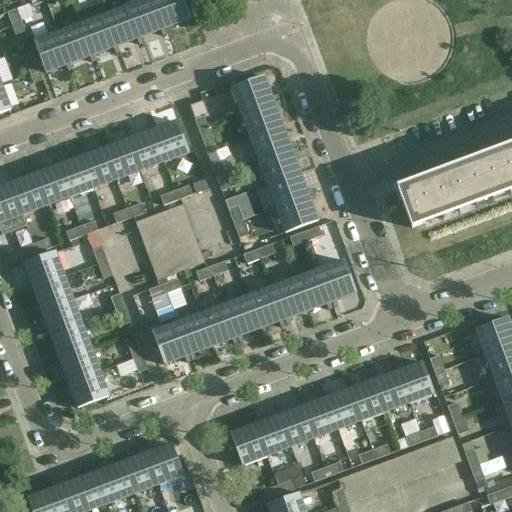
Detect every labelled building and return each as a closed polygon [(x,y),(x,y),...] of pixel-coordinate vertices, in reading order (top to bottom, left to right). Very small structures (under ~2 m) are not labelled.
[(29,0),(33,9),(47,3),(45,0),(29,0)] [(157,0),(154,1),(165,31),(189,22),(181,0),(157,0)] [(141,39),(165,31),(154,1),(130,10),(141,39)] [(117,48),(141,39),(130,10),(106,19),(117,48)] [(22,25),(16,11),(7,14),(13,29),(22,25)] [(117,48),(106,19),(83,27),(94,57),(117,48)] [(22,25),(13,29),(18,44),(27,40),(22,25)] [(83,27),(59,36),(70,66),(94,57),(83,27)] [(70,66),(59,36),(35,45),(46,74),(70,66)] [(29,77),(39,73),(32,54),(22,58),(29,77)] [(33,87),(43,83),(39,73),(29,77),(33,87)] [(241,115),(271,103),(262,79),(232,90),(241,115)] [(0,114),(9,111),(0,87),(0,114)] [(189,106),(194,120),(204,117),(207,116),(202,101),(200,102),(189,106)] [(271,103),(241,115),(250,138),(280,127),(271,103)] [(208,128),(204,117),(194,120),(198,131),(208,128)] [(177,124),(153,133),(163,163),(188,154),(177,124)] [(280,127),(250,138),(259,161),(289,150),(280,127)] [(198,131),(205,150),(215,146),(208,128),(198,131)] [(140,172),(163,163),(153,133),(129,142),(140,172)] [(129,142),(105,151),(116,181),(140,172),(129,142)] [(511,147),(409,186),(397,190),(412,229),(511,191),(511,147)] [(289,150),(259,161),(268,185),(298,174),(289,150)] [(81,160),(92,189),(116,181),(105,151),(81,160)] [(81,160),(58,169),(69,198),(92,189),(81,160)] [(216,178),(225,174),(220,161),(211,164),(216,178)] [(34,177),(45,207),(69,198),(58,169),(34,177)] [(225,174),(216,178),(221,193),(231,189),(225,174)] [(298,174),(268,185),(277,209),(307,198),(298,174)] [(34,177),(10,186),(21,216),(45,207),(34,177)] [(10,186),(0,189),(0,233),(1,236),(25,227),(21,216),(10,186)] [(189,188),(174,193),(178,202),(192,197),(189,188)] [(178,202),(174,193),(160,198),(163,207),(178,202)] [(277,209),(286,234),(316,222),(307,198),(277,209)] [(130,220),(133,219),(145,215),(142,205),(127,210),(130,220)] [(111,211),(116,225),(130,220),(127,210),(125,206),(111,211)] [(183,206),(159,215),(163,227),(187,218),(183,206)] [(234,226),(243,222),(238,208),(228,211),(234,226)] [(135,224),(139,236),(163,227),(159,215),(135,224)] [(187,218),(163,227),(167,239),(191,230),(187,218)] [(243,222),(234,226),(239,240),(249,237),(243,222)] [(83,238),(98,232),(94,223),(79,228),(83,238)] [(144,248),(167,239),(163,227),(139,236),(144,248)] [(68,243),(83,238),(79,228),(65,233),(68,243)] [(319,228),(305,233),(308,243),(322,238),(319,228)] [(191,230),(167,239),(172,250),(196,241),(191,230)] [(293,249),(308,243),(305,233),(290,239),(293,249)] [(172,250),(167,239),(144,248),(148,259),(172,250)] [(32,245),(35,255),(51,250),(47,240),(32,245)] [(196,241),(172,250),(176,261),(200,252),(196,241)] [(35,255),(32,245),(18,250),(22,260),(35,255)] [(272,245),(257,251),(261,261),(275,255),(272,245)] [(97,267),(107,263),(101,248),(92,252),(97,267)] [(152,271),(176,261),(172,250),(148,259),(152,271)] [(257,251),(243,256),(246,266),(261,261),(257,251)] [(200,252),(176,261),(180,273),(204,265),(200,252)] [(33,291),(63,280),(54,255),(24,266),(33,291)] [(180,273),(176,261),(152,271),(156,282),(180,273)] [(107,263),(97,267),(102,281),(112,277),(107,263)] [(228,272),(224,263),(210,268),(214,278),(228,272)] [(343,263),(319,272),(331,303),(355,294),(343,263)] [(210,268),(206,270),(195,274),(199,284),(214,278),(210,268)] [(331,303),(319,272),(295,281),(307,312),(331,303)] [(63,280),(33,291),(42,314),(72,303),(63,280)] [(162,286),(166,295),(180,290),(177,281),(162,286)] [(295,281),(272,290),(284,321),(307,312),(295,281)] [(152,301),(166,295),(162,286),(148,291),(152,301)] [(260,330),(284,321),(272,290),(248,298),(260,330)] [(110,300),(115,314),(125,311),(120,296),(110,300)] [(236,339),(260,330),(248,298),(224,307),(236,339)] [(80,326),(72,303),(42,314),(51,337),(80,326)] [(213,348),(236,339),(224,307),(201,316),(213,348)] [(125,311),(115,314),(120,329),(130,325),(125,311)] [(188,357),(213,348),(201,316),(177,325),(188,357)] [(511,345),(511,335),(506,321),(476,332),(485,356),(511,345)] [(164,366),(188,357),(177,325),(152,334),(164,366)] [(89,349),(80,326),(51,337),(60,361),(89,349)] [(142,357),(137,343),(127,346),(132,361),(142,357)] [(511,345),(485,356),(494,379),(511,372),(511,345)] [(60,361),(69,385),(98,374),(89,349),(60,361)] [(142,357),(132,361),(138,375),(148,372),(142,357)] [(433,375),(444,371),(439,357),(428,361),(433,375)] [(422,366),(397,375),(408,405),(433,395),(422,366)] [(444,371),(433,375),(439,390),(449,387),(444,371)] [(511,372),(494,379),(503,403),(511,399),(511,372)] [(108,399),(98,374),(69,385),(78,410),(108,399)] [(397,375),(374,384),(385,413),(408,405),(397,375)] [(374,384),(351,392),(362,422),(385,413),(374,384)] [(351,392),(327,401),(338,431),(362,422),(351,392)] [(461,418),(456,405),(452,395),(442,399),(446,409),(451,422),(461,418)] [(511,399),(503,403),(511,427),(511,426),(511,399)] [(327,401),(303,410),(315,440),(338,431),(327,401)] [(303,410),(279,419),(291,449),(315,440),(303,410)] [(461,418),(451,422),(457,438),(467,434),(461,418)] [(279,419),(256,428),(267,458),(271,467),(294,458),(291,449),(279,419)] [(267,458),(256,428),(232,437),(243,467),(267,458)] [(419,434),(423,444),(438,438),(435,429),(419,434)] [(423,444),(419,434),(405,440),(409,449),(423,444)] [(452,439),(440,444),(449,468),(461,464),(452,439)] [(440,444),(428,448),(438,472),(449,468),(440,444)] [(373,452),(377,461),(391,456),(387,446),(373,452)] [(172,448),(148,457),(159,486),(183,477),(172,448)] [(428,448),(417,452),(426,477),(438,472),(428,448)] [(377,461),(373,452),(358,457),(362,467),(377,461)] [(417,452),(405,457),(414,481),(426,477),(417,452)] [(469,469),(478,466),(474,452),(464,456),(469,469)] [(124,466),(135,495),(159,486),(148,457),(124,466)] [(405,457),(394,461),(403,485),(414,481),(405,457)] [(394,461),(382,466),(391,490),(403,485),(394,461)] [(325,470),(329,479),(343,474),(340,464),(325,470)] [(124,466),(100,475),(111,504),(135,495),(124,466)] [(382,466),(370,470),(380,494),(391,490),(382,466)] [(478,466),(469,469),(475,485),(484,482),(478,466)] [(329,479),(325,470),(311,475),(314,485),(329,479)] [(370,470),(359,474),(368,499),(380,494),(370,470)] [(359,474),(347,479),(356,503),(368,499),(359,474)] [(77,484),(87,511),(89,511),(111,504),(100,475),(77,484)] [(347,479),(337,482),(340,492),(341,492),(346,507),(356,503),(347,479)] [(278,487),(282,497),(296,492),(292,482),(278,487)] [(87,511),(77,484),(53,493),(59,511),(87,511)] [(282,497),(278,487),(263,493),(266,503),(282,497)] [(511,487),(501,492),(504,502),(511,498),(511,487)] [(347,507),(346,507),(341,492),(340,492),(331,496),(337,511),(347,507)] [(504,502),(501,492),(485,498),(489,507),(504,502)] [(59,511),(53,493),(29,502),(32,511),(59,511)] [(268,508),(269,511),(303,511),(298,497),(268,508)]
